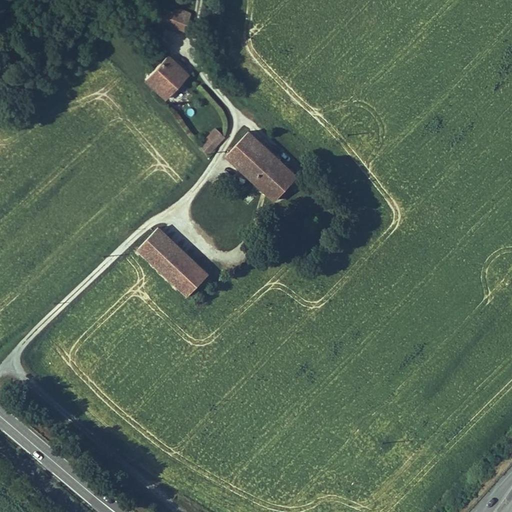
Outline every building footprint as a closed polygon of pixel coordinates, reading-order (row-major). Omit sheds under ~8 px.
[(158,21),(181,28),(186,11),(163,5),(158,21)] [(173,26),(163,40),(175,48),(182,37),(177,34),(179,30),(173,26)] [(185,77),(163,56),(144,77),(166,97),(185,77)] [(196,138),(203,145),(205,148),(214,140),(204,130),(196,138)] [(225,157),(276,202),(297,179),(298,177),(243,134),(225,157)] [(201,284),(218,264),(171,224),(153,244),(201,284)]
